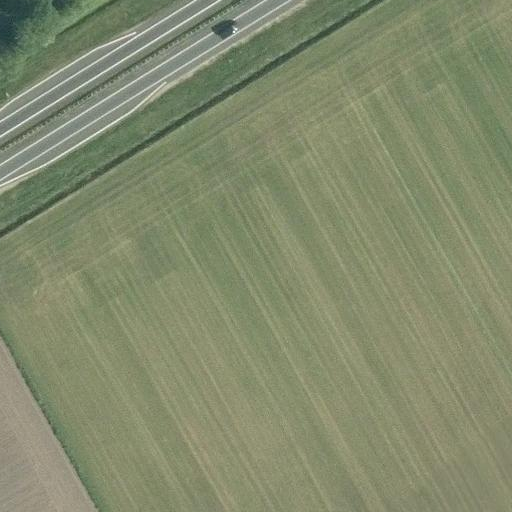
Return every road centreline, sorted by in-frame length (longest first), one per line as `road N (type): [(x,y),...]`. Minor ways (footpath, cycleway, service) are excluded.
road 1 (trunk): [(0,172),(275,0)]
road 2 (trunk): [(208,0),(0,129)]
